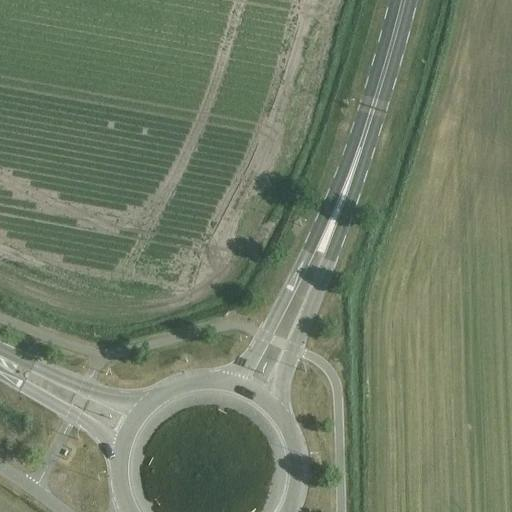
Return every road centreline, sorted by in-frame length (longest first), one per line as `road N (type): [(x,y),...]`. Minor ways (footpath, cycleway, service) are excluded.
road 1 (primary): [(279,413),(353,180)]
road 2 (primary): [(353,180),(236,387)]
road 3 (primary): [(353,180),(405,0)]
road 4 (unknown): [(0,77),(169,103)]
road 5 (secondary): [(139,416),(0,353)]
road 6 (secondary): [(0,375),(123,444)]
